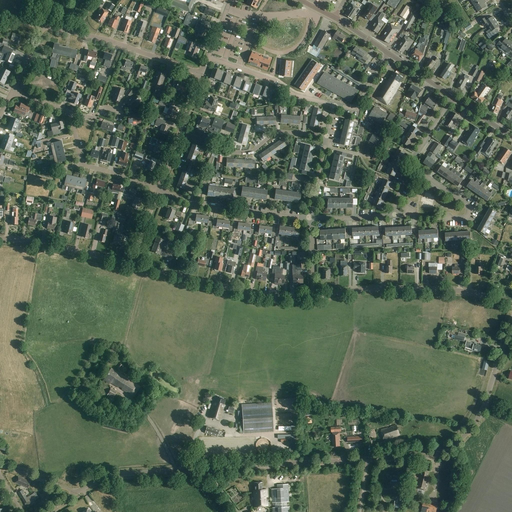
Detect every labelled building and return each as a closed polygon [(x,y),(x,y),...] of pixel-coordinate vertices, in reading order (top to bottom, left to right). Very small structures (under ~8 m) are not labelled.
[(147,0),(145,6),(155,9),(157,4),(147,0)] [(171,0),(170,4),(190,12),(194,0),(204,0),(211,2),(211,0),(214,0),(216,1),(216,0),(171,0)] [(248,0),(247,3),(257,8),(261,0),(248,0)] [(389,0),(387,4),(395,9),(400,0),(389,0)] [(484,0),(483,0),(474,6),(478,12),(486,7),(484,3),(486,2),(484,0)] [(105,8),(111,12),(115,6),(109,2),(105,8)] [(134,2),(126,18),(128,19),(136,3),(134,2)] [(358,13),(360,10),(351,4),(347,9),(349,10),(345,15),(352,20),(357,12),(358,13)] [(407,5),(400,16),(405,19),(412,9),(407,5)] [(203,13),(213,17),(215,11),(206,7),(203,13)] [(364,17),(368,20),(370,20),(375,12),(369,7),(364,15),(364,17)] [(95,20),(101,24),(108,13),(101,8),(98,13),(100,13),(95,20)] [(377,33),(385,23),(381,20),(385,15),(382,13),(378,18),(379,19),(376,23),(376,22),(371,29),(377,33)] [(408,30),(413,19),(415,15),(412,14),(404,29),(408,30)] [(118,22),(119,18),(116,16),(114,20),(111,19),(108,26),(115,29),(118,22)] [(486,21),(484,18),(479,22),(482,26),(486,24),(488,27),(496,22),(492,16),(488,19),(486,21)] [(124,19),(121,27),(122,27),(121,31),(127,33),(130,26),(131,22),(124,19)] [(154,19),(151,26),(152,27),(156,28),(157,25),(158,25),(160,22),(155,20),(154,19)] [(141,38),(144,28),(146,23),(139,21),(136,29),(137,29),(135,36),(141,38)] [(198,34),(205,37),(208,28),(203,26),(204,23),(198,21),(196,27),(200,28),(198,34)] [(486,32),(487,34),(486,35),(489,39),(493,36),(492,35),(494,34),(492,31),(499,27),(496,22),(488,27),(490,30),(486,32)] [(464,27),(460,29),(462,32),(472,27),(470,23),(464,27)] [(397,34),(399,31),(389,24),(387,27),(389,28),(381,39),(388,44),(396,33),(397,34)] [(323,30),(314,45),(321,49),(322,50),(329,36),(332,38),(332,39),(334,40),(335,39),(342,43),(346,36),(337,31),(334,36),(330,33),(329,34),(323,30)] [(148,41),(155,43),(158,34),(151,31),(150,34),(151,35),(148,41)] [(16,45),(19,45),(21,36),(12,34),(11,40),(17,41),(16,45)] [(185,44),(187,39),(179,36),(177,42),(185,44)] [(163,47),(169,49),(173,40),(170,39),(166,37),(165,41),(163,47)] [(414,41),(407,37),(406,39),(405,38),(397,49),(403,53),(405,50),(407,51),(414,41)] [(424,45),(426,39),(423,38),(421,44),(420,43),(417,46),(418,47),(417,49),(416,49),(411,56),(416,59),(418,55),(417,55),(419,51),(421,49),(422,44),(424,45)] [(418,55),(416,59),(419,61),(424,54),(422,53),(424,51),(424,45),(427,46),(429,40),(427,39),(426,39),(424,45),(422,44),(421,49),(419,51),(417,55),(418,55)] [(496,45),(498,46),(500,49),(499,50),(503,53),(507,48),(511,43),(509,40),(507,41),(505,39),(503,42),(502,43),(500,41),(496,45)] [(194,44),(189,41),(186,50),(190,52),(188,57),(195,59),(199,48),(193,46),(194,44)] [(507,48),(503,53),(506,56),(507,55),(508,55),(511,58),(511,57),(511,42),(511,43),(507,48)] [(53,53),(52,57),(56,58),(58,55),(60,55),(75,58),(77,51),(76,51),(76,50),(59,46),(59,45),(54,44),(52,53),(53,53)] [(210,57),(219,59),(222,45),(216,44),(215,51),(211,50),(210,57)] [(14,57),(13,57),(15,55),(11,53),(13,50),(4,46),(3,48),(1,53),(3,54),(1,60),(5,62),(5,61),(10,63),(12,64),(14,57)] [(351,50),(353,52),(352,54),(359,59),(358,60),(364,64),(368,59),(364,57),(366,53),(362,51),(356,47),(356,48),(353,46),(351,50)] [(302,47),(299,52),(309,57),(312,51),(305,47),(305,49),(302,47)] [(96,58),(97,53),(88,51),(87,55),(85,54),(83,61),(86,62),(87,56),(93,58),(91,62),(90,62),(90,65),(95,66),(97,58),(96,58)] [(249,63),(255,65),(259,55),(253,52),(249,63)] [(109,68),(110,66),(111,62),(110,61),(112,56),(105,53),(103,59),(106,60),(103,66),(109,68)] [(56,58),(52,57),(50,67),(57,69),(60,55),(58,55),(56,58)] [(259,55),(255,65),(260,67),(261,64),(262,65),(265,57),(259,55)] [(401,62),(411,66),(414,59),(405,55),(401,62)] [(265,57),(262,65),(263,65),(262,68),(267,70),(271,59),(265,57)] [(425,65),(431,70),(439,59),(436,57),(433,61),(429,58),(425,65)] [(131,68),(133,63),(126,60),(123,67),(121,66),(120,69),(124,70),(125,69),(130,71),(131,68)] [(312,60),(307,66),(317,72),(321,66),(312,60)] [(281,61),(281,68),(292,69),(293,62),(281,61)] [(69,69),(77,72),(79,66),(71,63),(69,69)] [(443,78),(444,78),(445,78),(445,79),(447,76),(449,78),(452,74),(450,73),(451,72),(455,66),(448,64),(445,69),(440,75),(441,76),(441,77),(442,78),(443,78)] [(348,74),(351,69),(344,65),(342,69),(348,74)] [(146,73),(148,68),(140,66),(139,71),(137,70),(134,77),(138,78),(140,71),(146,73)] [(307,66),(303,72),(312,79),(317,72),(307,66)] [(474,68),(471,75),(474,77),(479,67),(476,66),(475,68),(474,68)] [(0,75),(7,78),(10,72),(1,68),(0,71),(0,75)] [(281,68),(280,76),(291,77),(292,69),(281,68)] [(220,83),(223,75),(224,73),(217,70),(217,71),(213,70),(209,79),(214,81),(215,79),(221,81),(220,83)] [(480,70),(475,80),(479,82),(480,79),(481,80),(483,75),(482,74),(483,72),(480,70)] [(153,83),(161,86),(164,78),(163,78),(164,74),(157,72),(153,83)] [(303,72),(299,78),(308,85),(312,79),(303,72)] [(379,91),(375,97),(387,105),(401,83),(400,82),(403,78),(394,72),(388,81),(386,80),(381,88),(383,89),(381,92),(379,91)] [(330,77),(325,73),(317,83),(318,83),(323,86),(324,86),(330,77)] [(230,86),(233,78),(234,77),(227,74),(226,76),(223,75),(220,83),(224,84),(224,83),(230,85),(230,86)] [(468,79),(469,76),(465,74),(464,77),(461,75),(459,80),(456,86),(462,90),(468,79)] [(335,80),(330,76),(330,77),(324,86),(329,89),(336,79),(335,80)] [(239,90),(240,91),(243,82),(243,80),(237,77),(236,79),(233,78),(230,86),(233,87),(234,86),(240,88),(239,90)] [(299,78),(294,85),(304,91),(308,85),(299,78)] [(341,83),(336,79),(329,89),(334,92),(341,82),(341,83)] [(173,81),(172,84),(177,86),(175,89),(184,92),(187,85),(178,82),(173,81)] [(71,82),(68,90),(73,92),(76,83),(71,82)] [(249,94),(252,85),(253,84),(246,82),(245,83),(243,82),(240,91),(243,92),(243,90),(249,93),(249,94)] [(346,86),(341,82),(334,92),(335,92),(340,95),(347,85),(346,86)] [(486,96),(490,89),(483,84),(477,93),(474,92),(471,97),(481,104),(485,99),(483,98),(485,95),(486,96)] [(259,96),(262,88),(263,87),(256,85),(255,86),(252,85),(249,94),(252,95),(253,93),(259,96)] [(352,89),(347,85),(340,95),(340,96),(340,95),(345,99),(352,88),(352,89)] [(412,85),(408,91),(410,93),(408,96),(414,100),(416,97),(417,97),(421,91),(418,88),(418,89),(412,85)] [(262,88),(259,96),(262,97),(263,96),(269,98),(273,90),(266,87),(265,89),(262,88)] [(88,95),(86,98),(84,105),(91,108),(94,99),(98,100),(101,93),(102,89),(100,88),(98,92),(96,91),(94,97),(88,95)] [(122,99),(125,91),(116,88),(115,92),(116,92),(115,95),(113,96),(112,99),(119,102),(120,99),(122,99)] [(129,88),(125,94),(130,97),(135,91),(132,89),(131,90),(129,88)] [(352,88),(345,99),(346,98),(351,102),(358,91),(357,92),(352,88)] [(68,99),(73,100),(72,103),(77,105),(79,98),(80,98),(82,95),(76,93),(74,97),(70,95),(69,98),(68,99)] [(137,104),(140,102),(134,95),(127,101),(128,102),(126,103),(131,110),(134,107),(133,106),(136,104),(137,104)] [(498,109),(502,101),(501,100),(502,97),(502,96),(500,95),(499,95),(497,98),(496,98),(492,105),(493,105),(490,111),(497,114),(499,109),(498,109)] [(215,105),(217,99),(212,97),(209,103),(206,102),(203,108),(215,112),(217,106),(215,105)] [(511,115),(511,109),(511,107),(511,102),(510,101),(511,99),(510,99),(507,97),(507,98),(505,101),(505,102),(506,102),(505,104),(506,106),(509,108),(503,116),(506,118),(506,120),(507,120),(508,120),(509,120),(511,122),(511,121),(511,116),(511,115)] [(421,116),(416,123),(418,125),(430,107),(434,109),(437,104),(429,98),(423,106),(421,104),(418,115),(421,116)] [(163,106),(169,108),(167,114),(173,117),(176,108),(171,107),(172,103),(165,100),(163,106)] [(13,112),(24,116),(26,112),(28,113),(30,107),(21,104),(19,107),(16,106),(13,112)] [(377,122),(382,124),(388,114),(375,106),(369,117),(377,122)] [(313,108),(311,117),(319,119),(321,110),(313,108)] [(405,117),(411,119),(410,120),(415,122),(416,116),(417,114),(407,111),(405,117)] [(456,119),(458,115),(454,113),(448,122),(446,121),(444,125),(450,129),(457,120),(456,119)] [(141,123),(140,114),(131,114),(131,116),(128,116),(128,124),(132,123),(133,122),(136,122),(136,123),(141,123)] [(41,124),(42,122),(44,119),(43,119),(44,117),(39,115),(37,122),(34,121),(34,122),(42,125),(42,124),(41,124)] [(280,123),(290,124),(290,116),(281,115),(280,123)] [(290,116),(290,124),(299,124),(299,117),(290,116)] [(319,119),(311,117),(309,126),(317,128),(319,119)] [(11,118),(9,124),(21,128),(22,126),(18,124),(20,121),(11,118)] [(203,130),(203,128),(207,129),(207,130),(210,131),(219,134),(222,125),(224,122),(224,121),(215,118),(212,126),(208,125),(210,122),(202,119),(201,122),(199,121),(196,127),(203,130)] [(154,126),(161,128),(159,133),(160,133),(159,136),(162,137),(163,134),(166,135),(169,127),(164,125),(165,122),(164,121),(159,119),(157,119),(154,125),(154,126)] [(346,120),(344,126),(354,128),(355,122),(346,120)] [(60,133),(59,130),(64,129),(62,121),(57,123),(50,125),(51,126),(52,131),(53,132),(53,135),(60,133)] [(102,122),(100,128),(107,130),(112,132),(114,126),(109,124),(102,122)] [(222,125),(225,127),(224,129),(233,133),(235,126),(227,123),(224,122),(222,125)] [(17,129),(20,131),(21,128),(9,124),(7,130),(15,133),(17,129)] [(243,124),(240,133),(248,135),(250,126),(243,124)] [(471,147),(478,136),(476,135),(477,134),(480,130),(472,125),(467,134),(465,133),(461,140),(471,147)] [(344,130),(343,132),(352,134),(354,128),(344,126),(344,127),(343,127),(343,130),(344,130)] [(409,132),(416,136),(419,130),(415,128),(413,126),(410,131),(409,132)] [(343,132),(342,138),(351,141),(352,134),(343,132)] [(409,132),(406,137),(412,141),(416,136),(409,132)] [(136,142),(138,134),(135,133),(134,136),(132,135),(130,140),(136,142)] [(248,135),(240,133),(237,142),(245,144),(248,135)] [(5,135),(3,141),(15,146),(16,143),(12,142),(13,138),(5,135)] [(373,135),(369,141),(375,145),(377,146),(380,142),(381,140),(373,135)] [(409,147),(412,141),(406,137),(402,142),(402,143),(409,147)] [(152,152),(159,154),(162,146),(156,144),(158,140),(151,138),(149,144),(155,146),(152,152)] [(351,141),(342,138),(340,145),(349,147),(351,141)] [(492,153),(491,152),(497,143),(490,138),(483,149),(480,147),(475,153),(479,155),(481,151),(486,154),(485,155),(488,158),(492,153)] [(120,140),(117,149),(125,151),(127,142),(120,140)] [(281,140),(274,145),(278,151),(286,146),(281,140)] [(454,150),(459,144),(453,140),(446,149),(451,152),(453,150),(454,150)] [(15,146),(3,141),(0,148),(9,151),(10,147),(14,148),(15,146)] [(50,142),(46,143),(47,146),(48,146),(51,145),(52,149),(52,150),(63,148),(61,141),(50,143),(50,142)] [(431,151),(430,153),(435,156),(436,155),(438,152),(442,147),(436,142),(430,151),(431,151)] [(426,156),(432,146),(426,143),(421,153),(426,156)] [(143,152),(149,155),(153,147),(147,144),(143,152)] [(193,144),(190,152),(196,155),(198,150),(202,152),(203,148),(199,146),(200,146),(193,144)] [(274,145),(266,150),(270,156),(278,151),(274,145)] [(305,145),(303,151),(313,153),(314,147),(305,145)] [(90,156),(94,157),(93,158),(96,159),(97,158),(99,152),(96,151),(97,148),(94,147),(93,150),(92,150),(90,156)] [(53,155),(49,156),(50,158),(64,154),(63,148),(52,150),(53,155)] [(393,154),(395,155),(403,159),(405,153),(404,152),(403,151),(400,150),(399,150),(398,149),(397,152),(395,151),(393,154)] [(508,155),(511,152),(506,149),(504,152),(503,151),(501,155),(500,155),(497,160),(504,164),(507,159),(509,156),(508,155)] [(111,154),(112,152),(112,151),(110,150),(109,153),(106,152),(106,153),(103,152),(102,156),(105,156),(104,160),(110,162),(112,154),(111,154)] [(270,156),(266,150),(259,155),(263,162),(270,156)] [(303,151),(302,157),(311,159),(313,153),(303,151)] [(335,154),(333,160),(342,163),(344,156),(346,157),(347,153),(337,151),(336,154),(335,154)] [(126,166),(128,160),(127,160),(129,154),(123,152),(122,154),(121,158),(120,158),(118,164),(126,166)] [(136,152),(133,158),(141,161),(142,158),(144,154),(136,152)] [(196,155),(190,152),(187,159),(190,160),(189,165),(192,166),(193,161),(194,162),(196,155)] [(423,162),(424,163),(425,164),(431,168),(435,162),(435,161),(433,160),(433,159),(435,156),(430,153),(427,157),(426,158),(423,162)] [(0,154),(0,160),(8,162),(8,160),(4,159),(5,156),(0,154)] [(64,154),(50,158),(50,159),(54,158),(55,162),(51,163),(52,166),(55,165),(55,163),(66,161),(64,154)] [(145,159),(146,159),(147,159),(143,168),(152,171),(153,171),(154,169),(153,168),(155,163),(150,162),(152,158),(147,156),(144,154),(142,158),(145,159)] [(392,157),(394,158),(393,161),(400,165),(403,159),(395,155),(395,156),(393,155),(392,157)] [(302,157),(301,163),(310,165),(311,159),(302,157)] [(226,167),(235,167),(236,159),(227,159),(226,167)] [(235,167),(245,168),(245,160),(236,159),(235,167)] [(245,160),(245,168),(254,168),(254,160),(245,160)] [(333,160),(331,166),(341,169),(342,163),(333,160)] [(389,163),(388,165),(390,166),(390,167),(397,170),(400,165),(393,161),(391,164),(389,163)] [(301,163),(299,169),(309,172),(310,165),(301,163)] [(416,166),(423,172),(425,170),(419,163),(416,166)] [(437,172),(443,176),(447,169),(446,168),(448,165),(444,163),(442,166),(437,172)] [(452,173),(451,172),(448,170),(450,167),(448,165),(446,168),(447,169),(443,176),(448,180),(452,173)] [(466,165),(464,169),(469,172),(471,174),(473,170),(466,165)] [(331,166),(330,173),(339,175),(341,169),(331,166)] [(395,176),(397,170),(390,167),(388,166),(386,170),(388,170),(387,173),(395,176)] [(183,171),(180,179),(186,181),(189,174),(189,173),(191,168),(188,167),(186,172),(183,171)] [(448,180),(453,183),(458,177),(456,175),(453,173),(455,171),(453,169),(451,172),(452,173),(448,180)] [(172,172),(170,188),(176,189),(179,173),(172,172)] [(68,190),(72,175),(64,173),(62,185),(66,186),(65,189),(68,190)] [(339,175),(330,173),(328,179),(338,181),(339,175)] [(458,177),(453,183),(458,187),(463,181),(466,178),(463,176),(461,179),(458,177),(460,174),(458,173),(456,175),(458,177)] [(75,192),(78,177),(72,175),(69,187),(73,187),(72,191),(75,192)] [(477,183),(472,190),(477,194),(482,187),(480,186),(477,184),(482,177),(480,176),(475,182),(477,183)] [(82,193),(85,179),(78,177),(76,188),(80,189),(79,192),(82,193)] [(183,189),(187,190),(191,192),(193,188),(189,187),(189,186),(185,185),(186,181),(180,179),(177,187),(183,189)] [(383,182),(382,185),(389,188),(392,183),(385,179),(383,182)] [(103,188),(105,182),(97,180),(96,184),(93,183),(92,187),(96,188),(97,186),(103,188)] [(467,186),(472,190),(477,183),(475,182),(471,180),(467,186)] [(482,187),(477,194),(482,197),(487,191),(485,190),(482,188),(486,182),(484,181),(482,183),(480,186),(482,187)] [(111,193),(112,193),(112,192),(118,194),(118,192),(119,192),(121,187),(113,185),(112,188),(108,187),(107,193),(111,194),(111,193)] [(382,185),(379,191),(386,194),(389,188),(382,185)] [(227,189),(226,199),(232,199),(233,191),(236,191),(236,188),(231,187),(230,190),(227,189)] [(487,191),(482,197),(488,201),(492,195),(493,195),(495,192),(493,190),(490,193),(488,191),(490,188),(487,187),(485,190),(487,191)] [(127,195),(134,197),(137,191),(130,188),(127,195)] [(379,191),(377,197),(384,200),(386,194),(379,191)] [(138,209),(142,200),(135,197),(131,206),(134,207),(134,208),(137,210),(137,209),(138,209)] [(384,200),(377,197),(374,203),(381,206),(384,200)] [(91,219),(93,210),(83,208),(81,217),(91,219)] [(180,216),(181,213),(175,211),(176,209),(171,208),(171,209),(169,208),(165,218),(172,220),(174,214),(180,216)] [(490,208),(487,213),(493,217),(493,218),(496,220),(498,218),(494,216),(497,212),(490,208)] [(35,226),(36,220),(40,221),(42,215),(37,214),(33,213),(32,219),(29,218),(27,225),(35,226)] [(107,215),(100,213),(98,222),(102,223),(103,218),(106,219),(107,215)] [(487,213),(484,219),(490,223),(490,224),(493,226),(494,223),(491,221),(493,218),(493,217),(487,213)] [(195,221),(202,222),(202,216),(196,215),(195,219),(192,219),(192,224),(195,224),(195,221)] [(202,216),(202,222),(208,223),(207,226),(210,226),(211,221),(208,221),(209,217),(202,216)] [(55,223),(56,218),(49,217),(48,222),(47,228),(54,230),(55,223)] [(216,226),(222,227),(223,220),(217,219),(216,224),(213,223),(212,228),(215,229),(216,226)] [(484,219),(480,225),(487,228),(487,229),(490,231),(491,229),(488,227),(490,224),(490,223),(484,219)] [(223,220),(222,227),(229,228),(228,231),(231,231),(232,226),(229,226),(230,221),(223,220)] [(64,233),(71,235),(74,223),(67,221),(64,233)] [(178,223),(175,230),(181,233),(184,225),(178,223)] [(237,229),(243,230),(244,223),(238,223),(237,227),(234,227),(234,232),(237,232),(237,229)] [(244,223),(243,230),(250,231),(249,234),(252,234),(253,229),(250,229),(251,224),(244,223)] [(88,239),(90,231),(91,226),(84,224),(83,230),(82,234),(81,237),(88,239)] [(487,228),(480,225),(477,230),(484,234),(484,235),(487,237),(488,234),(485,232),(487,229),(487,228)] [(258,233),(265,233),(266,227),(259,226),(258,230),(255,230),(255,235),(258,235),(258,233)] [(266,227),(265,233),(271,234),(270,237),(273,237),(274,232),(271,232),(272,228),(266,227)] [(106,235),(107,230),(104,229),(102,235),(100,234),(99,238),(98,238),(98,241),(105,243),(106,235)] [(416,238),(419,238),(419,239),(418,239),(419,243),(421,243),(421,239),(425,239),(425,231),(419,231),(419,234),(415,234),(416,238)] [(113,242),(113,243),(116,244),(117,243),(122,244),(123,241),(126,242),(127,236),(124,236),(124,235),(115,232),(113,242)] [(170,259),(172,253),(161,249),(162,245),(165,246),(167,240),(161,238),(160,239),(156,238),(154,239),(152,244),(154,245),(151,251),(159,254),(158,254),(170,259)] [(253,267),(256,256),(256,255),(250,254),(247,266),(244,265),(242,270),(241,276),(248,277),(249,272),(250,267),(253,267)] [(499,256),(495,266),(500,267),(503,258),(499,257),(499,256)] [(207,265),(209,260),(205,259),(204,261),(198,259),(197,265),(204,267),(205,264),(207,265)] [(232,266),(233,262),(230,261),(229,265),(228,268),(225,267),(224,271),(227,272),(233,274),(235,267),(232,266)] [(354,269),(358,269),(358,274),(365,274),(365,271),(366,271),(366,264),(358,263),(354,263),(354,269)] [(465,349),(469,351),(472,352),(473,350),(480,352),(481,347),(479,346),(479,345),(476,344),(477,344),(474,343),(474,344),(467,341),(466,341),(465,346),(466,346),(465,349)] [(139,387),(111,369),(103,381),(109,384),(110,383),(118,388),(119,387),(122,389),(122,390),(133,397),(139,387)] [(113,398),(116,392),(111,389),(107,395),(113,398)] [(219,421),(223,405),(224,400),(216,396),(213,404),(209,418),(219,421)] [(272,402),(242,404),(243,421),(243,433),(243,434),(273,432),(272,402)] [(400,435),(397,425),(390,427),(391,428),(388,429),(387,428),(381,430),(384,440),(400,435)] [(217,437),(219,430),(207,426),(205,433),(217,437)] [(339,440),(340,440),(339,434),(331,434),(331,440),(332,440),(332,447),(340,446),(339,440)] [(418,480),(416,489),(426,491),(428,482),(427,482),(429,472),(421,471),(419,476),(419,478),(416,477),(413,476),(412,479),(415,480),(416,479),(418,480)] [(390,479),(391,479),(391,483),(398,483),(398,479),(404,478),(404,472),(400,473),(390,473),(390,479)] [(28,488),(30,482),(18,477),(15,483),(28,488)] [(253,507),(267,506),(268,506),(267,501),(266,501),(265,501),(265,497),(266,497),(267,497),(267,489),(266,489),(261,489),(261,482),(254,483),(254,490),(253,490),(253,507)] [(277,489),(271,489),(272,503),(274,503),(274,508),(272,508),(272,511),(289,511),(289,507),(287,507),(287,502),(289,502),(286,502),(286,498),(289,498),(288,492),(285,493),(285,490),(288,489),(287,487),(288,487),(288,484),(280,485),(280,489),(277,489)] [(18,493),(26,505),(29,502),(22,490),(18,493)] [(34,492),(32,494),(36,499),(39,497),(40,496),(35,491),(34,492)] [(435,511),(437,506),(433,505),(423,503),(422,509),(421,511),(435,511)]
